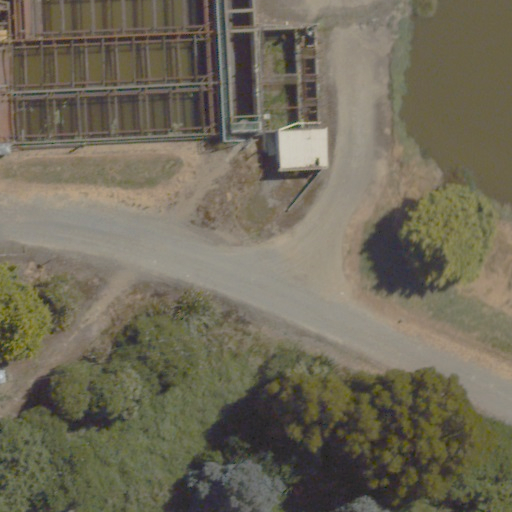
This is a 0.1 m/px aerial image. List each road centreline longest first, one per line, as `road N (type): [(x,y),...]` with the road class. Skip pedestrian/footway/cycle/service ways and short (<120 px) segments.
road 1 (track): [(0,220),(92,228),(249,275),(304,277),(341,312),(511,397)]
road 2 (track): [(304,277),(348,185),(358,138),(342,0)]
